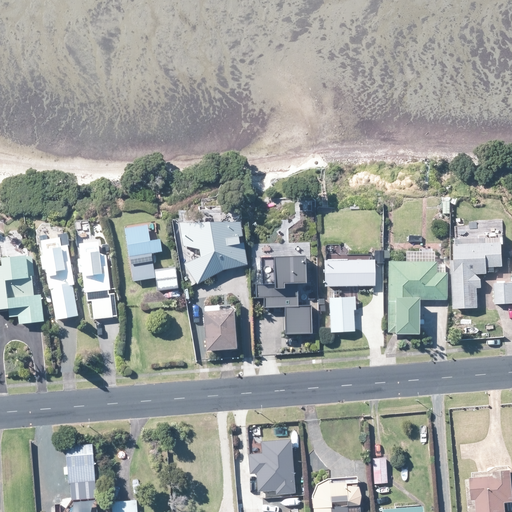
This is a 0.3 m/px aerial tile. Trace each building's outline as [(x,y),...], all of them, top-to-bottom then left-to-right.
[(183,266),(195,283),(220,271),(246,265),(242,242),(237,243),(236,237),(242,236),(239,223),(177,224),(181,246),(198,250),(198,258),(183,266)] [(159,238),(157,238),(148,240),(145,224),(124,227),(122,228),(131,280),(153,276),(156,291),(176,287),(173,266),(152,269),(151,264),(149,253),(153,252),(160,251),(159,238)] [(501,243),(503,243),(502,233),(478,235),(478,237),(454,239),(455,243),(453,244),(453,260),(450,260),(452,308),(477,307),(477,305),(476,287),(481,287),(480,279),(475,275),(475,274),(486,273),(486,272),(494,271),(494,266),(502,266),(501,243)] [(72,284),(66,247),(65,245),(59,246),(57,238),(39,241),(41,255),(38,255),(40,269),(43,268),(46,289),(50,288),(54,318),(58,318),(74,315),(75,315),(70,284),(72,284)] [(105,269),(105,262),(104,251),(97,252),(96,241),(84,242),(77,243),(78,258),(76,258),(77,267),(77,272),(80,272),(82,292),(108,289),(105,269)] [(403,260),(386,260),(386,331),(414,331),(414,298),(445,299),(445,272),(434,272),(434,261),(433,261),(433,251),(403,251),(403,260)] [(17,323),(40,320),(42,320),(39,294),(31,295),(29,276),(31,276),(28,254),(25,254),(6,256),(2,257),(0,256),(0,307),(6,307),(7,316),(16,315),(17,323)] [(260,258),(260,282),(253,282),(254,298),(263,298),(263,307),(285,306),(286,336),(311,335),(310,306),(296,307),(296,284),(302,284),(301,257),(260,258)] [(373,285),(373,265),(373,259),(370,259),(325,260),(322,260),(322,286),(329,286),(349,285),(353,286),(373,285)] [(184,299),(194,297),(194,294),(192,282),(191,279),(181,281),(184,299)] [(497,303),(511,302),(511,282),(494,283),(495,304),(497,303)] [(353,330),(353,328),(352,309),(354,309),(353,296),(338,297),(338,288),(329,288),(330,297),(327,298),(329,332),(353,330)] [(94,318),(109,316),(112,316),(110,298),(89,300),(91,318),(94,318)] [(196,300),(187,302),(190,314),(199,312),(196,300)] [(232,348),(233,347),(230,309),(202,311),(199,311),(203,350),(222,349),(232,348)] [(246,450),(248,474),(255,473),(257,489),(276,488),(277,492),(292,491),(288,437),(256,440),(257,449),(246,450)] [(67,482),(94,480),(90,443),(64,446),(67,482)] [(373,483),(386,482),(384,457),(378,458),(375,458),(371,458),(373,483)] [(505,511),(504,501),(511,500),(511,496),(510,469),(493,470),(493,475),(471,476),(469,477),(469,479),(471,499),(475,499),(475,511),(505,511)] [(322,480),(315,484),(310,498),(310,511),(357,511),(356,500),(355,477),(322,480)] [(135,511),(135,500),(132,500),(111,501),(111,511),(135,511)]
